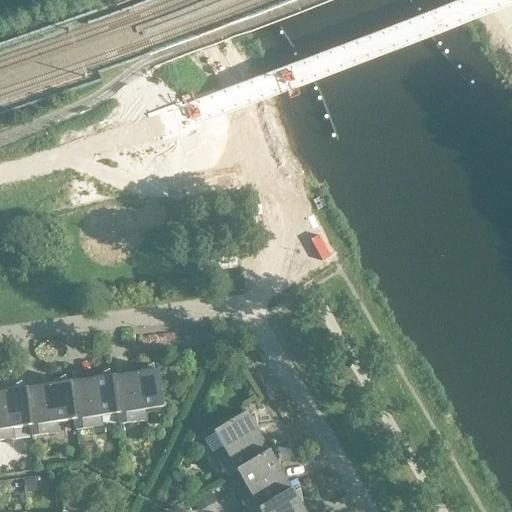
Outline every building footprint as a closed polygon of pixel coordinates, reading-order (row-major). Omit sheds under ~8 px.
[(132,386),(115,388),(118,414),(119,425),(145,422),(144,411),(163,408),(158,370),(153,371),(152,365),(141,371),(142,372),(130,374),(132,386)] [(88,392),(71,394),(74,420),(75,431),(101,428),(100,417),(118,414),(115,388),(114,376),(109,377),(108,371),(97,377),(98,378),(86,380),(88,392)] [(44,398),(27,400),(30,426),(31,437),(57,434),(56,423),(74,420),(71,394),(70,382),(65,383),(64,377),(53,383),(54,384),(42,386),(44,398)] [(0,403),(0,404),(0,403),(0,441),(13,440),(12,429),(30,426),(27,400),(26,388),(21,389),(20,383),(9,389),(10,390),(0,391),(0,403)] [(227,477),(236,472),(236,471),(259,458),(258,457),(250,443),(260,437),(254,427),(256,426),(254,414),(249,417),(246,413),(213,432),(223,449),(214,454),(227,477)] [(269,451),(258,457),(259,458),(236,471),(236,472),(245,487),(236,493),(247,511),(255,511),(259,510),(259,509),(281,496),(281,495),(273,481),(283,475),(277,465),(279,464),(276,452),(271,455),(269,451)] [(23,480),(24,493),(36,491),(34,478),(23,480)] [(165,495),(173,507),(185,500),(177,488),(165,495)] [(208,488),(190,499),(197,511),(215,500),(208,488)] [(291,489),(281,495),(281,496),(259,509),(259,510),(260,511),(304,511),(300,503),(301,503),(299,490),(294,493),(291,489)]
